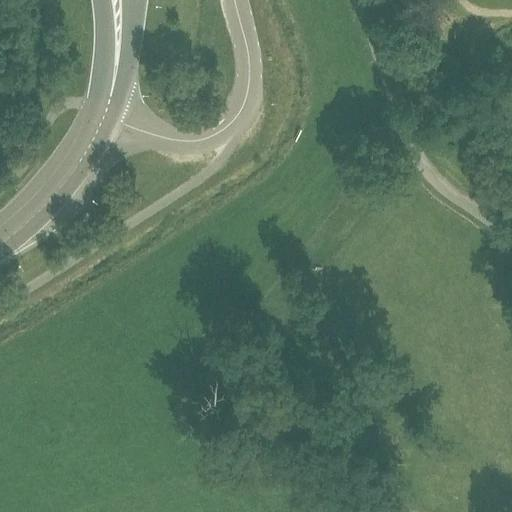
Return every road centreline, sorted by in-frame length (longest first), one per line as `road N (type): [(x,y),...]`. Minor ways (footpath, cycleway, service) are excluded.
road 1 (unclassified): [(103,117),(180,141),(213,138),(237,115),(248,80),(234,0)]
road 2 (tertiary): [(0,244),(75,167),(103,117)]
